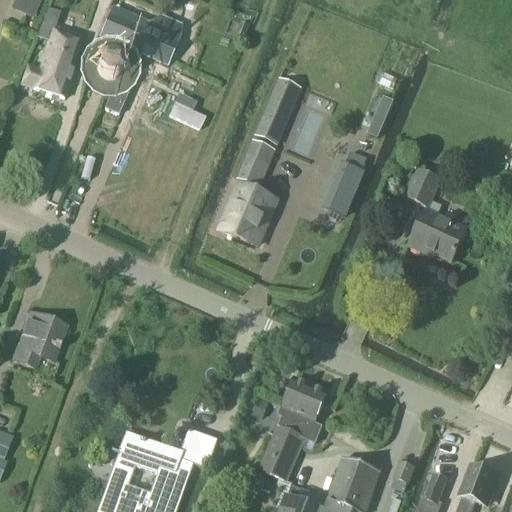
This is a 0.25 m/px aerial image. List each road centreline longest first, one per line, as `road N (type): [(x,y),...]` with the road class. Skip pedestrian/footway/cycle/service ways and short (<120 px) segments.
road 1 (unclassified): [(284,341),(0,214)]
road 2 (residential): [(511,439),(284,341)]
